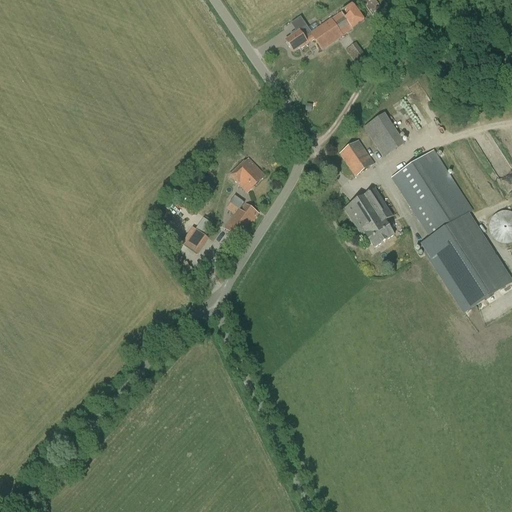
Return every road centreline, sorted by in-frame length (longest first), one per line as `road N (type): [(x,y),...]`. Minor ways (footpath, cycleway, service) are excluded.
road 1 (unclassified): [(209,303),(289,188),(305,149),(215,0)]
road 2 (unclassified): [(13,511),(209,303)]
road 3 (unclassified): [(311,511),(209,303)]
road 4 (track): [(305,149),(329,134),(357,94),(405,0)]
